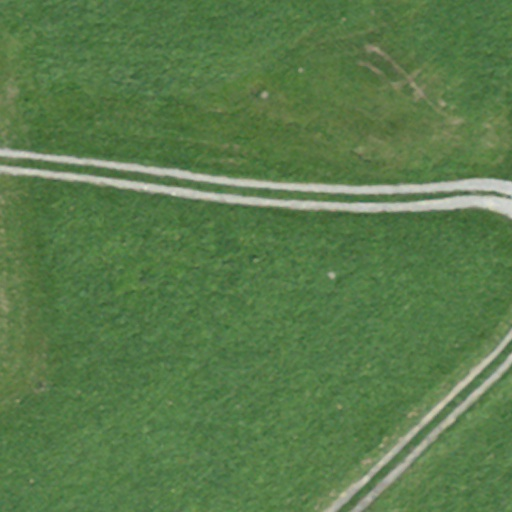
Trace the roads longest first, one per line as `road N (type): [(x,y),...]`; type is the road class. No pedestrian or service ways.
road 1 (track): [(0,167),(245,196),(511,202)]
road 2 (track): [(511,345),(341,511)]
